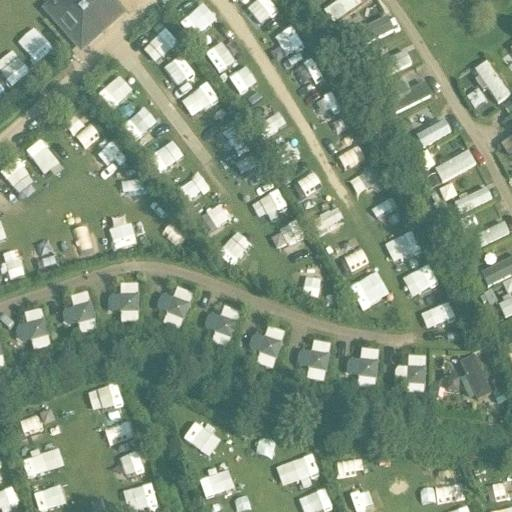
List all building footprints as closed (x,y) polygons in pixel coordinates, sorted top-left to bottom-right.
[(81,57),(127,17),(111,0),(54,0),(42,11),(81,57)] [(378,0),(352,0),(330,12),(338,26),(380,3),(378,0)] [(363,45),(397,25),(388,9),(353,28),(363,45)] [(496,59),(507,72),(511,67),(511,59),(505,52),(496,59)] [(511,92),(497,65),(484,73),(505,110),(511,106),(511,92)] [(397,88),(403,100),(418,93),(412,81),(397,88)] [(406,120),(440,103),(435,93),(401,110),(406,120)] [(428,155),(463,140),(456,124),(422,140),(428,155)] [(476,157),(444,175),(452,190),(485,171),(476,157)] [(496,193),(457,208),(463,223),(502,208),(496,193)] [(486,254),(511,245),(511,229),(511,228),(481,239),(486,254)] [(500,292),(511,287),(511,269),(494,275),(500,292)] [(123,326),(141,325),(139,286),(122,287),(123,298),(110,298),(111,314),(122,314),(123,326)] [(164,327),(180,333),(194,297),(178,291),(174,301),(162,297),(157,312),(168,316),(164,327)] [(83,337),(100,332),(89,294),(73,299),(76,310),(64,313),(68,329),(80,325),(83,337)] [(210,345),(227,351),(240,314),(224,308),(220,319),(208,314),(203,330),(214,334),(210,345)] [(36,354),(53,349),(43,312),(26,316),(29,327),(17,330),(22,346),(33,343),(36,354)] [(254,365),(271,371),(284,335),(268,329),(264,340),(253,335),(247,350),(258,354),(254,365)] [(306,382),(323,384),(329,346),(312,343),(311,354),(298,352),(296,368),(308,370),(306,382)] [(356,390),(374,392),(378,353),(361,351),(360,362),(348,361),(346,377),(357,378),(356,390)] [(488,357),(470,361),(478,403),(496,400),(488,357)] [(405,398),(422,399),(424,360),(407,359),(407,370),(394,369),(393,386),(405,386),(405,398)]
